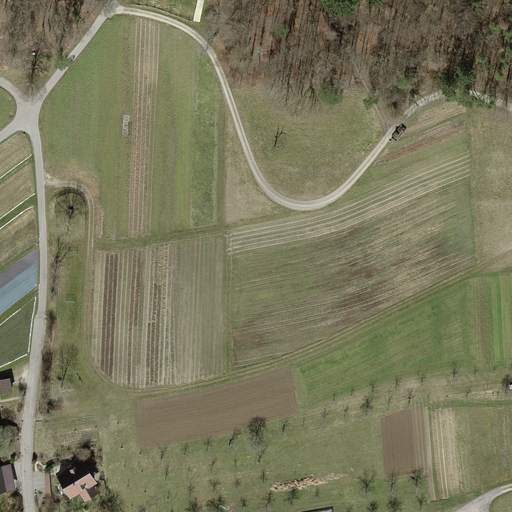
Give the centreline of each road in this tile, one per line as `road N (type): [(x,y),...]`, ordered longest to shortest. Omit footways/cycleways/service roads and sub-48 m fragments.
road 1 (track): [(39,189),(67,183),(86,195),(83,349),(97,376),(129,392),(243,371),(358,326),(511,249)]
road 2 (track): [(511,108),(469,92),(420,103),(347,185),(303,208),(274,198),(253,163),(206,41),(177,22),(110,9)]
road 3 (unclassified): [(29,114),(42,279),(24,445),(30,511)]
road 4 (unclassified): [(113,0),(29,114)]
